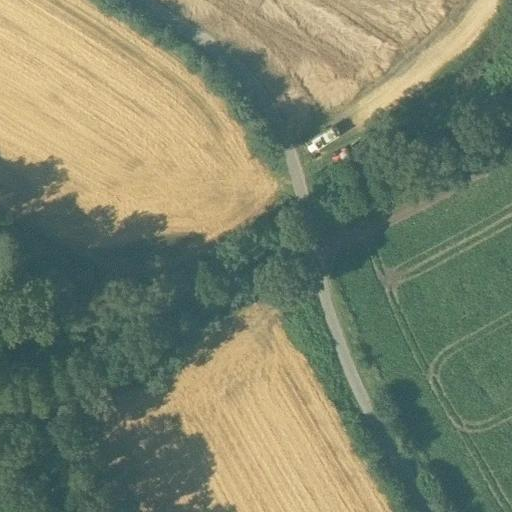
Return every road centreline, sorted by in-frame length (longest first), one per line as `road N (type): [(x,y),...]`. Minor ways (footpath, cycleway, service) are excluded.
road 1 (residential): [(137,0),(229,64),(282,137),(334,345),(376,442),(421,511)]
road 2 (track): [(511,150),(314,253)]
